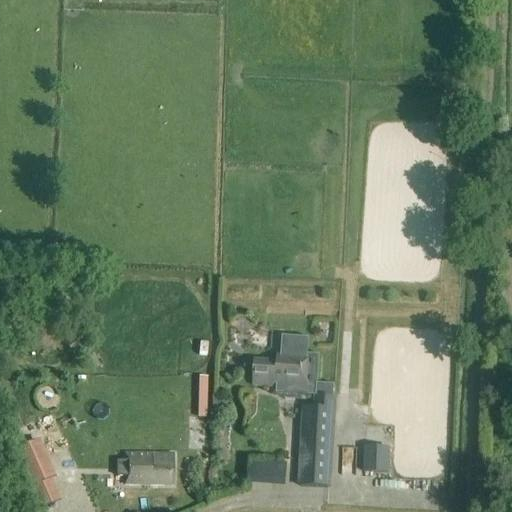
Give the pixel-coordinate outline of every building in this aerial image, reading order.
[(255,379),(254,387),(276,389),(275,393),(331,398),(331,387),(314,385),(316,358),(304,357),(306,343),(280,341),(279,355),(277,355),(277,364),(255,363),(253,379),(255,379)] [(313,397),(313,409),(302,409),(297,488),(331,490),(337,399),(313,397)] [(226,399),(212,399),(212,420),(226,420),(226,399)] [(39,441),(8,454),(33,511),(39,511),(61,503),(51,481),(56,479),(39,441)] [(367,445),(366,471),(393,471),(393,445),(367,445)] [(125,455),(124,463),(117,462),(117,478),(124,478),(124,487),(173,488),(173,466),(172,455),(125,455)] [(254,483),(288,483),(289,461),(254,460),(254,483)]
